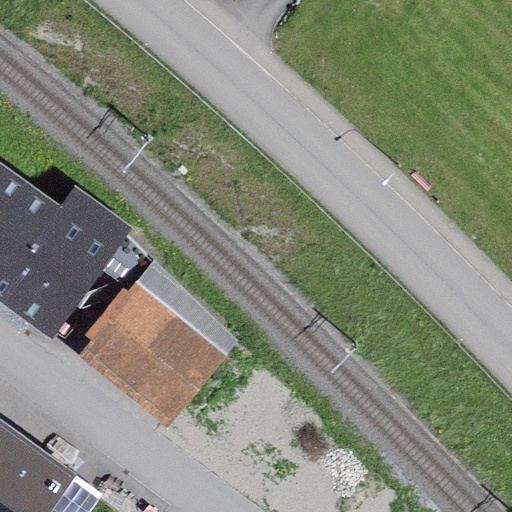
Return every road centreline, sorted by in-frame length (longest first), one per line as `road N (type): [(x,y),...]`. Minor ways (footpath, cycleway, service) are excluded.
road 1 (tertiary): [(511,364),(345,191),(134,0)]
road 2 (residential): [(0,348),(219,511)]
